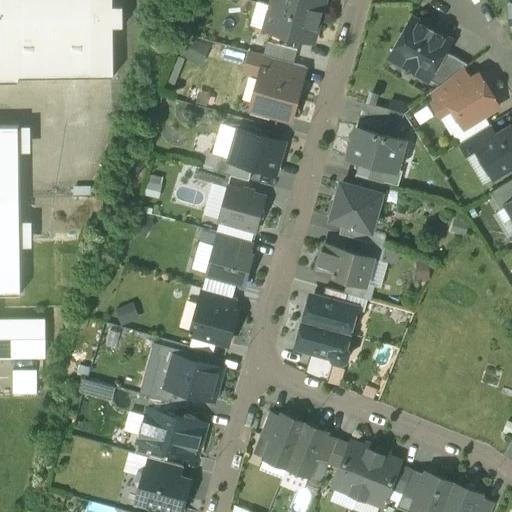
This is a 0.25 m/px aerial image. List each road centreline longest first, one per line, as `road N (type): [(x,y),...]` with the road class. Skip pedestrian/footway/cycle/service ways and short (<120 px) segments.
road 1 (residential): [(252,365),(325,110),(347,0)]
road 2 (residential): [(511,474),(487,456),(252,365)]
road 3 (residential): [(209,511),(252,365)]
